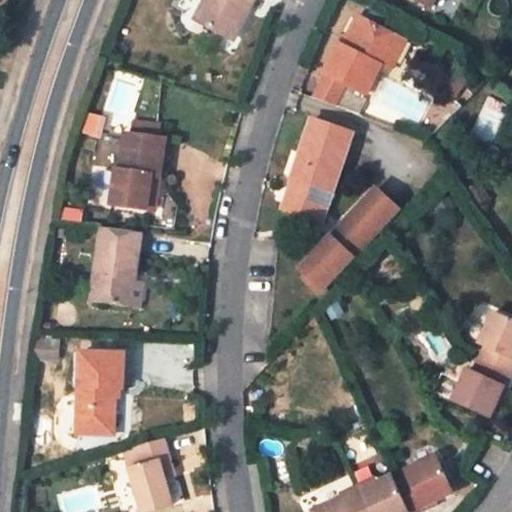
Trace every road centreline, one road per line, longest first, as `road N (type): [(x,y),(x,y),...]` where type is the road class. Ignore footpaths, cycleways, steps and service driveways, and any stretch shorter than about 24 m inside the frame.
road 1 (residential): [(311,0),(241,205),(224,329),(226,441),(239,511)]
road 2 (secondary): [(0,448),(19,266),(43,145),(94,0)]
road 3 (secondary): [(62,0),(0,204)]
